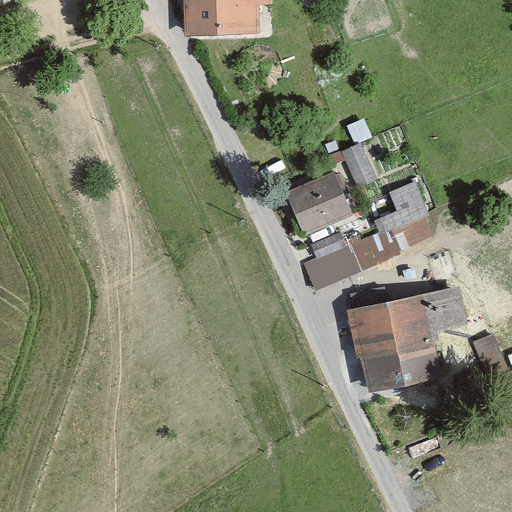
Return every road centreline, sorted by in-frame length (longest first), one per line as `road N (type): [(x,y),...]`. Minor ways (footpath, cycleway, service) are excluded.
road 1 (unclassified): [(408,511),(154,0)]
road 2 (track): [(166,24),(0,66)]
